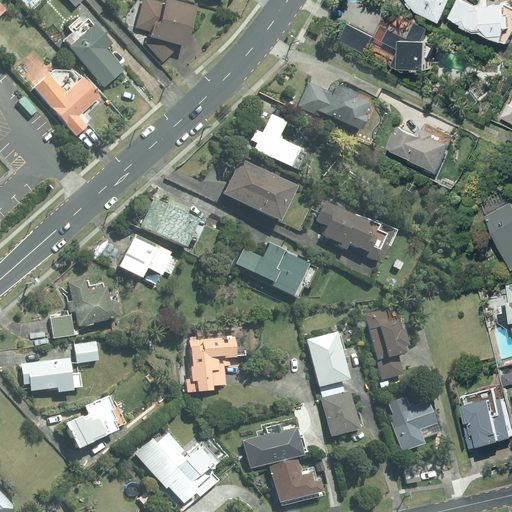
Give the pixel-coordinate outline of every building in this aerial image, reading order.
[(81,0),(62,0),(72,9),(81,0)] [(160,0),(160,2),(153,0),(139,0),(133,27),(146,30),(144,36),(146,37),(142,41),(160,62),(178,45),(181,46),(191,6),(169,0),(160,0)] [(441,21),(449,0),(407,0),(417,11),(441,21)] [(468,3),(463,0),(459,0),(450,18),(464,24),(463,26),(469,29),(477,33),(481,32),(492,38),(503,41),(508,27),(507,3),(493,4),(493,5),(483,6),(483,8),(478,9),(480,6),(469,1),(468,3)] [(424,40),(430,28),(417,21),(409,37),(391,28),(385,41),(403,50),(396,64),(402,67),(402,68),(404,68),(409,70),(410,68),(431,68),(431,40),(424,40)] [(63,46),(100,88),(120,70),(101,49),(107,44),(89,23),(63,46)] [(375,36),(348,23),(339,41),(366,54),(375,36)] [(28,87),(73,136),(85,125),(76,116),(97,97),(79,77),(63,92),(58,88),(57,89),(43,74),(28,87)] [(296,107),(354,133),(356,130),(363,115),(359,113),(364,102),(352,96),(353,94),(332,84),(331,87),(328,86),(326,91),(307,83),(296,107)] [(511,97),(510,102),(508,101),(501,116),(511,121),(511,97)] [(274,138),(282,121),(268,114),(259,133),(254,130),(249,140),(254,143),(251,150),(286,167),(296,148),(274,138)] [(402,127),(398,125),(396,131),(395,130),(388,147),(393,148),(393,149),(412,157),(412,159),(428,166),(426,169),(433,173),(435,168),(439,170),(451,142),(435,135),(436,131),(424,126),(423,128),(420,126),(417,132),(402,126),(402,127)] [(217,194),(274,221),(291,186),(234,159),(217,194)] [(138,227),(182,247),(186,239),(194,242),(203,223),(151,199),(138,227)] [(511,200),(486,215),(511,262),(511,200)] [(356,218),(321,202),(312,221),(323,227),(319,236),(335,243),(333,246),(342,250),(343,247),(375,263),(390,232),(357,216),(356,218)] [(140,268),(155,276),(168,253),(132,234),(114,267),(135,278),(140,268)] [(229,268),(289,297),(306,264),(264,243),(257,258),(238,248),(229,268)] [(167,257),(160,270),(167,274),(175,261),(167,257)] [(401,263),(394,259),(391,266),(398,270),(401,263)] [(65,283),(74,327),(115,319),(112,301),(105,302),(103,288),(84,292),(82,280),(65,283)] [(373,360),(378,379),(400,374),(395,353),(399,352),(397,346),(402,345),(398,329),(394,330),(391,320),(384,322),(381,310),(362,314),(373,360)] [(51,338),(72,335),(68,315),(48,318),(51,338)] [(302,340),(314,387),(344,379),(332,332),(302,340)] [(232,357),(231,336),(186,340),(186,346),(185,346),(186,366),(185,367),(185,379),(182,379),(183,392),(204,390),(204,386),(220,385),(218,366),(226,366),(226,358),(232,357)] [(75,363),(96,360),(94,341),(73,344),(75,363)] [(69,391),(66,360),(20,364),(21,384),(27,384),(28,391),(53,389),(54,393),(69,391)] [(345,391),(317,398),(327,436),(355,429),(345,391)] [(463,411),(471,442),(472,443),(472,444),(473,444),(474,445),(475,445),(476,445),(510,436),(511,436),(511,435),(511,434),(511,433),(511,431),(504,400),(503,396),(493,398),(494,403),(463,411)] [(106,397),(84,407),(87,413),(86,416),(79,419),(78,416),(60,424),(71,449),(114,430),(111,422),(112,418),(109,411),(111,409),(106,397)] [(395,436),(434,423),(426,401),(407,407),(406,403),(396,407),(400,418),(390,422),(395,436)] [(207,424),(215,422),(212,411),(204,413),(207,424)] [(292,457),(297,455),(290,427),(238,440),(245,468),(264,464),(292,457)] [(158,487),(178,511),(214,480),(204,468),(214,460),(198,442),(180,457),(178,454),(179,448),(165,432),(151,444),(148,440),(132,453),(160,485),(158,487)] [(296,475),(292,457),(264,464),(274,502),(317,491),(314,480),(308,482),(305,472),(296,475)] [(318,462),(312,464),(315,472),(321,470),(318,462)] [(405,485),(414,483),(410,467),(401,469),(405,485)] [(141,505),(153,495),(147,488),(136,499),(141,505)]
